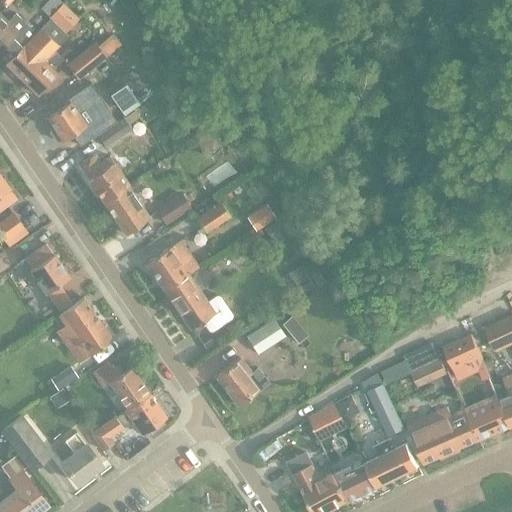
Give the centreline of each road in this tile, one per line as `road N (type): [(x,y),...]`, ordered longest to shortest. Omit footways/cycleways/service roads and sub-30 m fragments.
road 1 (residential): [(209,423),(71,196),(0,108)]
road 2 (residential): [(88,511),(209,423)]
road 3 (residential): [(386,511),(511,454)]
